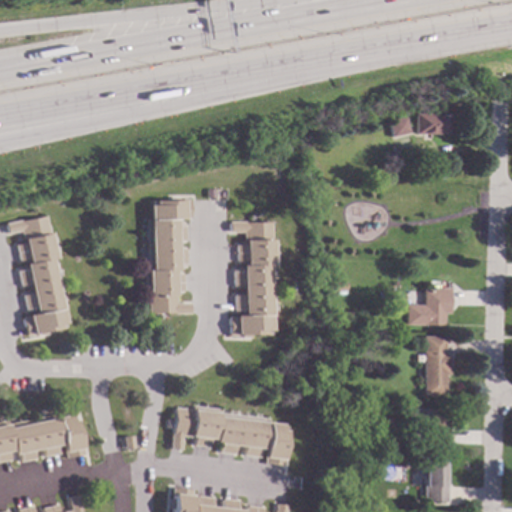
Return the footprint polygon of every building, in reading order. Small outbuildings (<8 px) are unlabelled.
[(453,114),(453,123),(448,123),(448,135),(413,134),(413,113),(453,114)] [(407,132),(390,137),(386,120),(403,115),(407,132)] [(216,198),(208,198),(209,189),(216,189),(216,198)] [(192,220),(177,220),(177,224),(187,224),(186,241),(176,241),(176,249),(187,249),(186,266),(177,266),(177,274),(184,274),(183,290),(175,290),(175,303),(189,303),(188,314),(147,313),(148,296),(142,296),(143,270),(146,270),(147,219),(150,219),(151,205),(156,205),(156,198),(192,199),(192,220)] [(51,235),(56,258),(53,258),(64,322),(58,323),(60,330),(25,336),(22,316),(36,314),(35,309),(26,311),(23,295),(32,293),(31,285),(21,287),(18,270),(27,269),(26,264),(30,263),(29,259),(20,261),(17,245),(25,244),(23,231),(9,234),(7,224),(47,216),(51,235)] [(271,240),(272,240),(272,266),(269,266),(268,330),(263,330),(262,337),(227,336),(227,316),(242,316),(242,311),(232,311),(232,295),(242,295),(242,287),(232,287),(232,270),(241,270),(241,266),(246,266),(246,261),(236,261),(236,245),(244,245),(244,232),(230,232),(230,222),(271,222),(271,240)] [(347,289),(332,290),(332,281),(346,280),(347,289)] [(449,313),(443,313),(443,325),(406,325),(406,305),(417,305),(417,295),(423,295),(423,290),(433,290),(433,288),(449,288),(449,313)] [(444,353),(449,353),(449,375),(444,375),(444,395),(422,395),(424,336),(445,337),(444,353)] [(216,409),(216,412),(265,419),(264,422),(279,424),(278,430),(285,431),(280,466),(261,463),(262,457),(260,457),(261,449),(257,449),(256,457),(240,455),(241,447),(232,446),(231,455),(215,452),(217,444),(211,443),(212,440),(208,439),(206,447),(191,445),(192,438),(180,436),(178,451),(167,449),(173,407),(190,410),(190,405),(216,409)] [(447,410),(446,445),(428,445),(429,431),(404,430),(404,409),(447,410)] [(69,420),(73,419),(77,438),(79,438),(82,454),(63,458),(62,452),(60,452),(59,444),(54,445),(56,454),(40,457),(39,449),(30,450),(32,459),(16,462),(14,453),(10,454),(9,450),(4,451),(6,460),(0,461),(0,420),(3,420),(4,423),(53,414),(53,417),(68,414),(69,420)] [(374,431),(363,431),(363,423),(374,424),(374,431)] [(133,443),(130,449),(124,449),(120,444),(123,438),(129,438),(133,443)] [(444,501),(422,501),(422,460),(444,460),(444,501)] [(188,489),(186,504),(193,505),(194,496),(209,498),(207,508),(218,510),(219,498),(234,500),(232,510),(237,510),(236,511),(241,511),(242,506),(258,508),(257,511),(269,511),(271,504),(282,505),(280,511),(167,511),(171,487),(188,489)] [(77,511),(0,511),(3,511),(12,511),(12,508),(28,505),(28,511),(37,511),(37,507),(53,504),(54,511),(59,511),(67,510),(64,497),(75,495),(77,511)]
